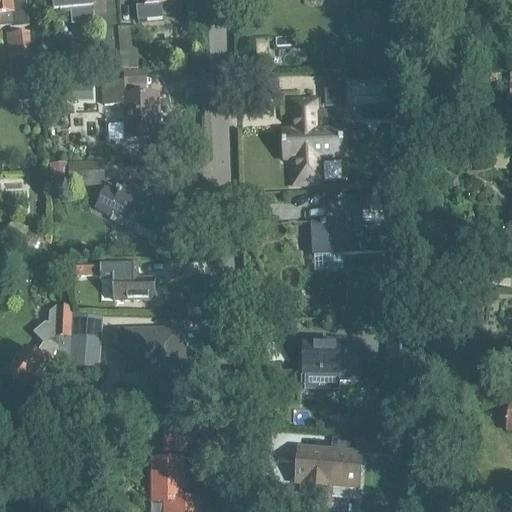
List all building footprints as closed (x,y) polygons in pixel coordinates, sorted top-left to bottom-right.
[(0,0),(0,25),(10,25),(11,30),(27,28),(23,0),(19,0),(11,1),(11,0),(0,0)] [(52,0),(54,16),(90,12),(92,12),(93,20),(100,20),(107,19),(105,0),(52,0)] [(142,0),(144,9),(143,9),(137,9),(139,24),(164,22),(163,7),(185,4),(184,0),(142,0)] [(109,21),(102,21),(103,32),(118,31),(120,31),(118,4),(108,5),(109,21)] [(379,14),(372,14),(367,15),(369,43),(370,69),(393,67),(387,45),(379,14)] [(126,60),(144,58),(141,29),(124,31),(126,60)] [(31,35),(7,37),(10,62),(29,60),(31,59),(34,59),(31,35)] [(437,61),(448,58),(445,47),(434,49),(437,61)] [(120,52),(105,53),(107,73),(122,72),(120,52)] [(31,59),(29,60),(10,62),(15,105),(36,103),(31,59)] [(124,85),(102,85),(103,108),(126,107),(126,97),(130,97),(130,79),(124,79),(124,85)] [(389,106),(388,82),(348,83),(349,107),(366,107),(389,106)] [(78,87),(63,88),(64,104),(79,103),(78,87)] [(127,127),(109,128),(109,143),(127,142),(142,142),(142,149),(159,149),(158,143),(160,143),(159,127),(161,127),(161,115),(160,97),(131,97),(130,97),(126,97),(126,107),(126,108),(127,127)] [(323,132),(322,114),(318,114),(317,101),(316,101),(316,102),(295,103),(294,102),(293,102),(294,121),(295,121),(296,134),(284,134),(284,132),(283,132),(284,163),(285,163),(285,161),(293,160),(295,189),(296,188),(296,187),(320,186),(320,187),(321,187),(320,159),(344,158),(344,160),(345,160),(344,129),(342,129),(343,131),(329,132),(323,132)] [(68,166),(52,167),(53,188),(69,187),(68,166)] [(108,187),(96,211),(112,220),(114,216),(159,240),(158,241),(172,248),(183,228),(170,222),(176,211),(126,185),(122,194),(110,188),(108,187)] [(347,225),(313,227),(314,258),(343,256),(390,254),(388,224),(388,213),(412,212),(412,207),(411,193),(387,194),(387,207),(358,209),(359,211),(363,211),(363,221),(347,222),(347,225)] [(12,247),(4,257),(15,266),(24,256),(12,247)] [(2,259),(0,261),(0,285),(3,288),(17,272),(2,259)] [(442,264),(440,281),(467,284),(469,268),(442,264)] [(153,302),(153,283),(135,283),(135,267),(139,267),(139,266),(73,266),(73,278),(102,278),(102,283),(115,283),(116,302),(153,302)] [(420,275),(399,276),(399,294),(420,293),(420,275)] [(114,312),(113,284),(92,284),(94,313),(114,312)] [(25,351),(5,378),(8,381),(8,384),(13,387),(16,386),(26,394),(38,378),(55,355),(58,352),(68,361),(71,359),(71,339),(71,336),(72,310),(59,310),(57,310),(50,315),(50,326),(46,325),(34,335),(44,345),(43,347),(35,358),(25,351)] [(74,317),(70,365),(70,369),(99,371),(103,319),(74,317)] [(151,363),(152,387),(179,386),(179,370),(183,370),(182,349),(178,349),(178,335),(122,337),(123,364),(151,363)] [(389,337),(388,366),(410,366),(411,337),(389,337)] [(302,363),(300,365),(300,371),(302,374),(304,374),(304,377),(325,378),(340,378),(340,383),(358,384),(359,382),(359,380),(359,348),(358,348),(351,348),(341,348),(305,347),(305,363),(302,363)] [(503,406),(502,418),(511,419),(511,408),(511,407),(503,406)] [(186,431),(163,431),(164,456),(186,456),(186,431)] [(378,443),(377,459),(395,460),(396,444),(378,443)] [(361,457),(354,456),(300,452),(297,484),(303,485),(301,504),(329,506),(331,487),(358,490),(361,457)] [(197,511),(197,503),(185,503),(185,463),(151,463),(151,491),(159,491),(159,505),(165,504),(164,511),(197,511)] [(457,511),(458,506),(434,503),(432,511),(457,511)]
